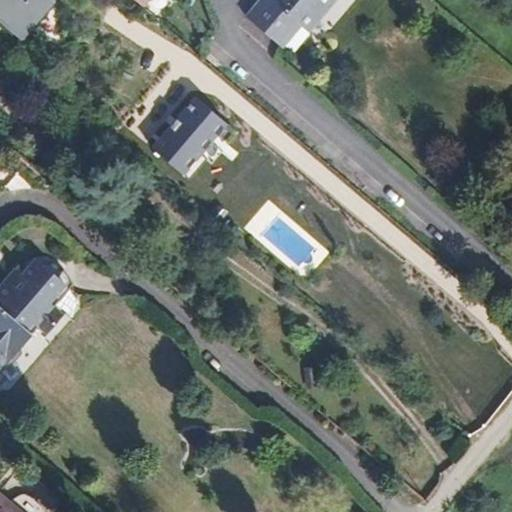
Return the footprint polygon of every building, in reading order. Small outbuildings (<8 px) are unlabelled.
[(0,0),(0,24),(22,43),(55,3),(51,0),(0,0)] [(296,22),(300,26),(322,0),(332,0),(335,2),(336,0),(258,0),(244,17),(277,45),(296,22)] [(335,2),(332,0),(322,0),(300,26),(308,33),(335,2)] [(281,48),(300,26),(296,22),(277,45),(281,48)] [(229,123),(195,95),(150,148),(184,176),(229,123)] [(5,284),(0,289),(0,367),(1,367),(3,364),(3,361),(1,359),(7,352),(19,350),(36,330),(41,333),(48,333),(58,321),(58,313),(52,308),(62,297),(51,287),(63,272),(61,270),(58,267),(52,264),(47,263),(40,264),(33,267),(23,279),(12,291),(5,284)] [(5,284),(12,291),(23,279),(15,272),(5,284)] [(18,511),(0,496),(0,511),(18,511)]
